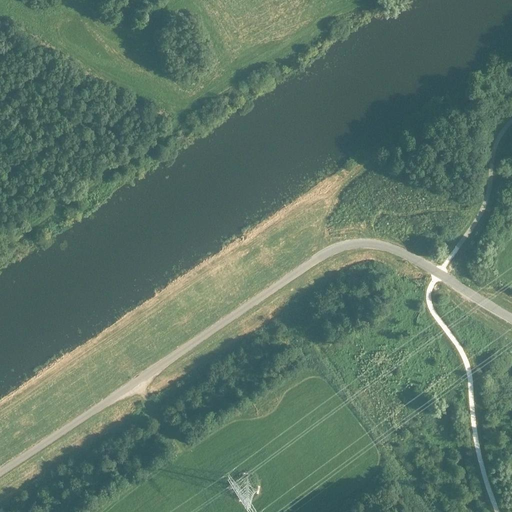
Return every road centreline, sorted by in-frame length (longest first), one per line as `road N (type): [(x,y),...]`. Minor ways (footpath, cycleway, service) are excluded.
road 1 (tertiary): [(0,472),(336,248),(391,248),(511,319)]
road 2 (track): [(136,381),(185,452),(316,368),(372,451)]
